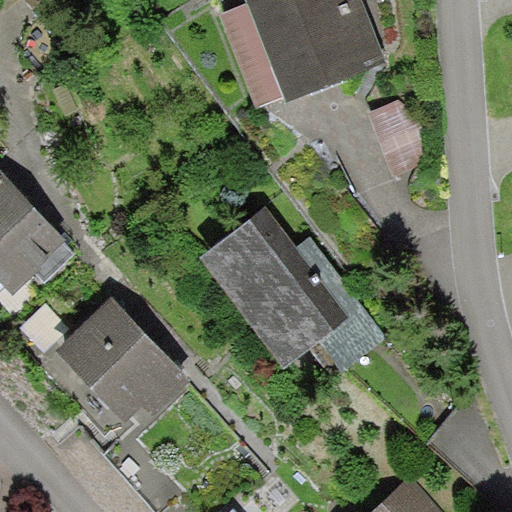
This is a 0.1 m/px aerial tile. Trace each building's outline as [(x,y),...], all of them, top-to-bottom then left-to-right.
[(289,94),(292,103),(387,64),(361,0),(247,0),(251,8),(223,19),(258,106),(289,94)] [(0,293),(5,289),(13,298),(35,276),(46,286),(80,254),(0,171),(0,293)] [(297,248),(268,210),(203,259),(284,366),(320,338),(344,370),(387,338),(310,238),(297,248)] [(179,368),(115,299),(56,353),(123,425),(133,417),(145,429),(194,384),(179,368)] [(372,511),(442,511),(409,477),(372,511)]
